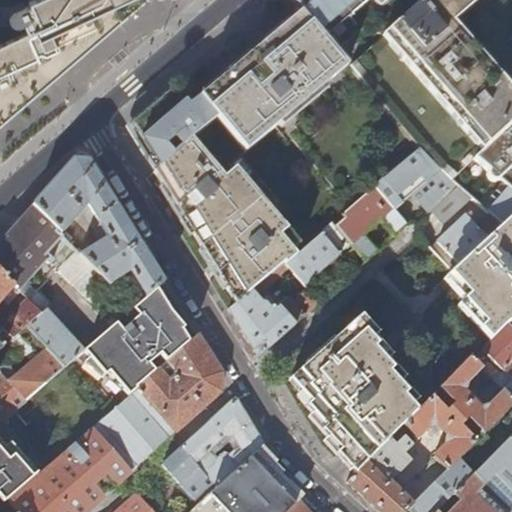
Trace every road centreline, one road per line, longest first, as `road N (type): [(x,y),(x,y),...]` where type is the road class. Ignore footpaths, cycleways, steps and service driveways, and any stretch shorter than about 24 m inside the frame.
road 1 (residential): [(86,121),(303,470),(348,511)]
road 2 (residential): [(227,0),(86,121)]
